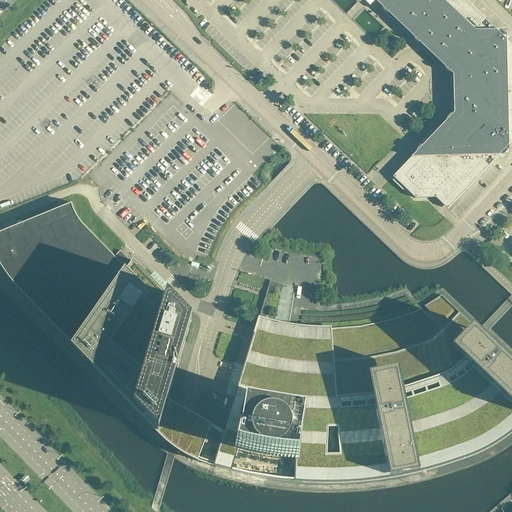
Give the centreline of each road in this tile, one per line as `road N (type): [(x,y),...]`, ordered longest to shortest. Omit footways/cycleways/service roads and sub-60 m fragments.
road 1 (residential): [(233,80),(420,251),(441,248),(511,177)]
road 2 (primary): [(85,511),(0,418)]
